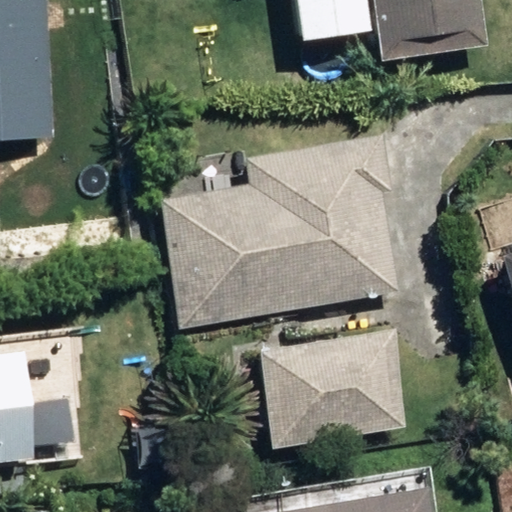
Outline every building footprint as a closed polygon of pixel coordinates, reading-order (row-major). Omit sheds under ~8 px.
[(0,0),(0,129),(51,128),(45,0),(0,0)] [(367,0),(378,66),(486,50),(478,0),(367,0)] [(153,201),(174,324),(389,288),(373,190),(380,190),(372,135),(239,158),(244,187),(153,201)] [(0,269),(14,267),(9,227),(0,228),(0,269)] [(511,250),(494,256),(511,314),(511,250)] [(254,354),(271,453),(404,430),(387,331),(254,354)] [(0,466),(30,463),(17,353),(0,355),(0,466)] [(302,511),(427,511),(425,493),(302,511)]
